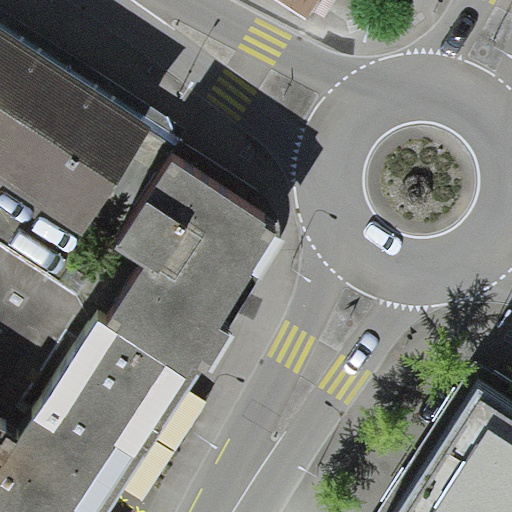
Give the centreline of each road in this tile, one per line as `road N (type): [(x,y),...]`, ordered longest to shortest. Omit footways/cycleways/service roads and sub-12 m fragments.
road 1 (residential): [(384,274),(233,511)]
road 2 (secondary): [(148,0),(334,119)]
road 3 (secondary): [(334,119),(321,153),(320,190),(354,253),(384,274)]
road 4 (secondary): [(480,76),(440,64),(398,68),(361,87),(334,119)]
road 5 (secondary): [(384,274),(420,283),(457,280),(511,245)]
